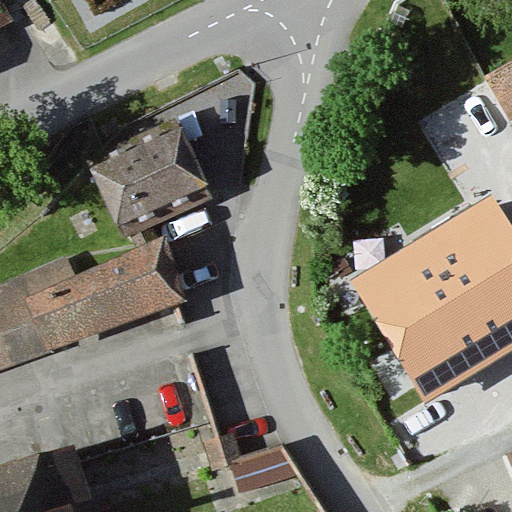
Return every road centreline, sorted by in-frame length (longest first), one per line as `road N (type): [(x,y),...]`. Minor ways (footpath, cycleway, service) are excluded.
road 1 (residential): [(361,511),(291,391),(265,304),(277,183),(325,0)]
road 2 (residential): [(0,127),(262,0)]
